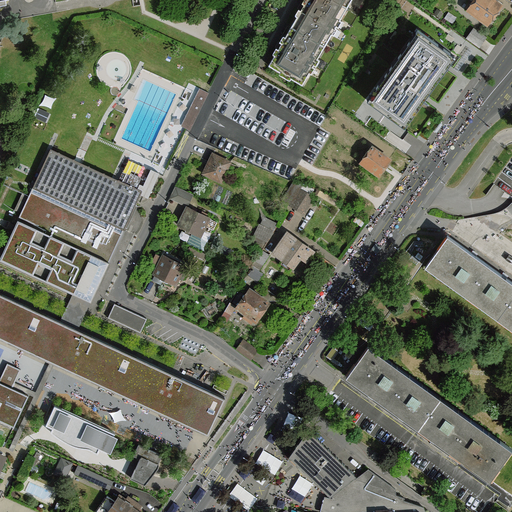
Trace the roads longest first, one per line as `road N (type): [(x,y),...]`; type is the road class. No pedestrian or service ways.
road 1 (residential): [(277,385),(207,336),(116,294),(261,0)]
road 2 (secondary): [(511,67),(277,385)]
road 3 (secondary): [(277,385),(189,511)]
